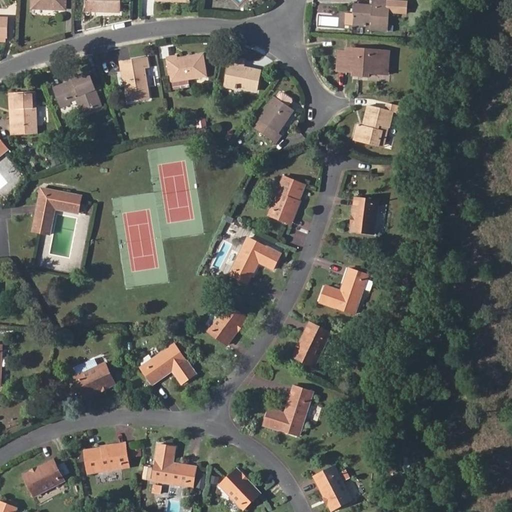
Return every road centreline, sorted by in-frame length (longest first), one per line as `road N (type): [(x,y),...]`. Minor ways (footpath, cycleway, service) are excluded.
road 1 (residential): [(350,155),(316,262),(211,421)]
road 2 (residential): [(0,71),(150,27),(284,25)]
road 3 (residential): [(211,421),(132,415),(64,425),(0,458)]
road 4 (residential): [(309,511),(261,448),(211,421)]
